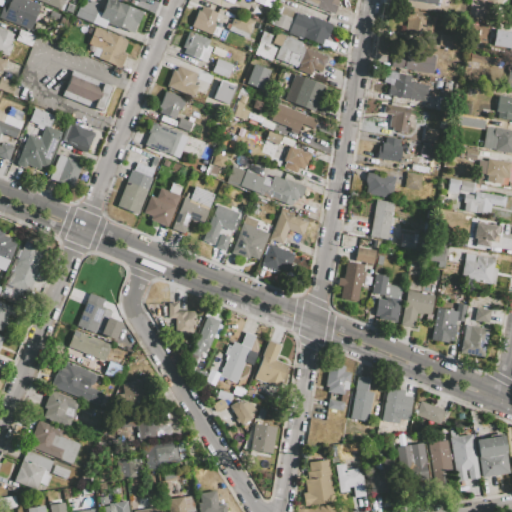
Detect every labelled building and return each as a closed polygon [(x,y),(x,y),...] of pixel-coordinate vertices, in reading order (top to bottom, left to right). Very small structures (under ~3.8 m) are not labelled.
[(29,32),(0,19),(0,10),(2,5),(6,7),(9,0),(27,0),(40,5),(29,32)] [(34,0),(62,0),(58,10),(34,0)] [(133,33),(107,23),(105,28),(74,16),(81,0),(88,3),(89,0),(99,4),(97,11),(101,13),(106,0),(112,0),(141,11),(133,33)] [(334,14),(300,0),(331,0),(330,3),(337,6),(334,14)] [(64,10),(67,4),(73,6),(70,13),(64,10)] [(190,27),(197,10),(199,11),(201,7),(217,13),(212,23),(214,24),(210,35),(190,27)] [(400,20),(402,9),(425,13),(423,24),(420,24),(418,34),(404,32),(406,21),(400,20)] [(295,12),(309,18),(310,16),(332,25),(326,39),(322,38),(320,44),(288,31),(295,12)] [(254,21),(249,33),(230,26),(235,13),(254,21)] [(286,30),(273,25),(277,13),(290,19),(286,30)] [(58,23),(61,17),(67,19),(64,26),(58,23)] [(94,27),(126,40),(121,52),(125,54),(119,68),(97,59),(98,57),(91,54),(94,46),(87,44),(94,27)] [(491,46),(511,49),(511,31),(494,28),(491,46)] [(6,56),(0,53),(0,29),(12,34),(8,44),(11,45),(6,56)] [(19,29),(34,35),(30,46),(14,40),(19,29)] [(188,31),(209,40),(204,51),(202,50),(198,59),(182,52),(184,48),(181,47),(188,31)] [(270,61),(253,54),(262,32),(271,35),(267,45),(275,48),(270,61)] [(276,32),(301,42),(300,45),(327,56),(320,72),(313,69),(310,75),(296,70),(296,68),(273,59),(279,46),(271,43),(276,32)] [(439,34),(452,36),(450,47),(437,45),(439,34)] [(433,54),(403,51),(403,58),(390,57),(389,67),(431,71),(433,54)] [(211,72),(216,58),(232,65),(226,78),(211,72)] [(262,90),(245,84),(253,63),(270,70),(262,90)] [(166,86),(173,70),(175,71),(177,66),(197,74),(199,68),(214,74),(210,84),(195,78),(193,85),(197,86),(192,97),(166,86)] [(284,99),(295,74),(324,86),(314,112),(284,99)] [(62,91),(101,107),(109,86),(94,80),(92,84),(68,75),(62,91)] [(11,95),(0,90),(0,78),(1,76),(16,82),(11,95)] [(387,95),(389,84),(392,85),(392,79),(414,83),(412,99),(387,95)] [(164,91),(185,100),(180,110),(177,109),(173,120),(158,113),(160,108),(158,107),(164,91)] [(206,95),(215,98),(211,106),(203,103),(206,95)] [(497,95),(511,97),(511,114),(510,121),(496,119),(497,112),(495,111),(497,95)] [(258,110),(251,107),(255,99),(261,102),(258,110)] [(276,103),(316,119),(312,129),(300,124),(297,131),(269,120),(276,103)] [(383,104),(409,108),(406,122),(408,123),(406,133),(391,131),(392,127),(388,126),(390,114),(382,113),(383,104)] [(256,124),(245,119),(244,120),(235,116),(238,107),(248,111),(247,113),(259,118),(256,124)] [(28,122),(34,108),(55,117),(51,128),(43,125),(41,129),(36,127),(36,125),(28,122)] [(9,158),(0,154),(0,112),(21,121),(14,139),(0,133),(0,145),(1,142),(13,147),(9,158)] [(483,129),(456,125),(457,116),(484,120),(483,129)] [(179,118),(191,123),(188,132),(175,127),(179,118)] [(151,122),(180,134),(180,135),(186,137),(178,157),(172,154),(171,157),(143,145),(149,132),(147,131),(151,122)] [(71,187),(48,178),(58,154),(61,155),(73,125),(94,133),(86,152),(78,149),(73,160),(81,163),(71,187)] [(60,132),(45,168),(40,166),(38,170),(26,165),(25,169),(15,165),(28,134),(39,139),(44,126),(60,132)] [(482,148),(486,127),(511,131),(511,154),(494,151),(494,150),(482,148)] [(278,143),(265,138),(268,131),(280,136),(278,143)] [(376,158),(378,146),(380,147),(381,143),(384,143),(385,137),(399,139),(398,146),(400,146),(397,162),(376,158)] [(419,154),(421,143),(435,145),(433,156),(419,154)] [(209,153),(203,151),(205,144),(212,147),(209,153)] [(288,146),(310,155),(304,169),(298,167),(295,173),(282,168),(285,162),(282,161),(288,146)] [(475,159),(464,157),(465,150),(476,152),(475,159)] [(143,151),(159,157),(154,169),(138,163),(143,151)] [(221,167),(211,163),(216,153),(226,157),(221,167)] [(510,162),(507,179),(501,177),(500,184),(485,182),(486,175),(476,173),(478,160),(486,161),(487,158),(510,162)] [(304,187),(300,197),(297,195),(294,202),(292,201),(289,206),(226,180),(232,166),(262,178),(263,175),(271,179),(273,176),(282,179),(283,178),(304,187)] [(131,169),(152,178),(136,215),(115,207),(131,169)] [(390,198),(364,193),(366,186),(365,186),(365,182),(366,172),(378,174),(378,176),(383,177),(383,175),(394,177),(390,198)] [(405,172),(421,175),(418,190),(403,188),(405,172)] [(448,178),(473,183),(471,193),(458,191),(458,193),(446,191),(448,178)] [(142,212),(150,195),(155,197),(159,187),(168,191),(171,182),(182,186),(166,226),(149,219),(151,216),(142,212)] [(171,228),(184,197),(188,199),(193,187),(213,195),(201,225),(189,220),(183,233),(171,228)] [(457,209),(458,202),(454,201),(456,194),(463,195),(463,194),(474,196),(474,191),(505,197),(503,207),(491,204),(489,214),(457,209)] [(386,239),(368,236),(375,200),(393,203),(386,239)] [(215,204),(238,213),(230,232),(219,228),(212,245),(200,241),(215,204)] [(269,239),(280,211),(305,222),(300,235),(287,230),(281,244),(269,239)] [(230,252),(244,216),(256,221),(254,227),(267,233),(256,259),(248,256),(246,259),(230,252)] [(476,222),(499,226),(497,237),(494,236),(493,242),(490,241),(489,249),(474,246),(476,239),(473,239),(476,222)] [(4,269),(0,267),(0,230),(4,232),(2,235),(10,238),(8,241),(14,243),(4,269)] [(219,234),(228,238),(223,251),(214,247),(219,234)] [(401,234),(416,237),(414,250),(399,247),(401,234)] [(6,285),(24,241),(46,250),(28,293),(6,285)] [(261,265),(269,244),(293,254),(287,268),(280,265),(277,271),(261,265)] [(354,261),(356,247),(374,250),(372,264),(354,261)] [(431,261),(434,247),(446,250),(444,263),(431,261)] [(493,284),(460,279),(464,254),(494,259),(492,267),(496,268),(493,284)] [(363,265),(356,302),(338,299),(345,262),(363,265)] [(374,274),(387,276),(385,284),(400,287),(398,299),(399,299),(395,322),(377,319),(378,317),(374,316),(377,298),(384,300),(385,298),(383,298),(384,296),(370,293),(374,274)] [(432,296),(429,315),(416,312),(413,327),(399,325),(406,291),(432,296)] [(115,339),(94,331),(93,333),(75,326),(89,293),(104,299),(101,307),(111,311),(109,317),(121,323),(115,339)] [(1,332),(0,331),(0,302),(11,307),(1,332)] [(167,303),(176,303),(176,310),(185,310),(185,312),(191,312),(191,322),(185,322),(186,334),(174,334),(174,318),(167,318),(167,303)] [(436,308),(456,311),(457,303),(466,305),(463,321),(455,320),(451,341),(448,341),(447,343),(430,340),(436,308)] [(467,307),(489,311),(487,323),(475,321),(474,327),(488,329),(483,357),(459,353),(467,307)] [(190,355),(206,315),(219,321),(208,348),(203,345),(197,358),(190,355)] [(73,330),(110,345),(104,362),(66,347),(73,330)] [(253,336),(234,383),(218,377),(232,341),(240,344),(245,332),(253,336)] [(267,341),(280,346),(274,360),(287,365),(277,389),(252,379),(267,341)] [(50,386),(58,367),(62,369),(65,362),(86,370),(85,371),(95,375),(92,384),(89,383),(87,387),(102,393),(97,405),(50,386)] [(326,392),(327,386),(325,386),(328,364),(344,366),(343,372),(350,373),(348,383),(344,382),(343,389),(344,389),(343,395),(326,392)] [(364,435),(347,431),(352,401),(351,401),(352,394),(354,394),(357,376),(368,378),(366,391),(372,392),(364,435)] [(121,384),(139,381),(142,407),(124,409),(123,402),(119,402),(118,394),(122,393),(121,384)] [(242,397),(232,393),(235,386),(245,390),(242,397)] [(380,421),(386,388),(403,391),(402,395),(412,397),(407,421),(398,419),(397,424),(380,421)] [(216,399),(218,389),(231,392),(229,402),(225,401),(228,406),(216,413),(211,404),(219,400),(216,399)] [(68,427),(39,416),(49,391),(78,402),(68,427)] [(326,408),(327,399),(342,402),(341,411),(326,408)] [(240,425),(239,422),(237,423),(234,418),(236,417),(229,406),(239,400),(241,404),(246,401),(248,404),(250,402),(255,411),(251,414),(253,417),(240,425)] [(414,415),(419,401),(444,411),(439,424),(414,415)] [(122,428),(120,416),(157,410),(159,422),(156,423),(156,425),(169,423),(171,436),(138,441),(136,426),(122,428)] [(71,463),(30,447),(33,439),(30,438),(37,421),(62,431),(59,436),(78,444),(71,463)] [(271,454),(250,451),(254,423),(275,426),(271,454)] [(448,438),(450,438),(448,427),(456,426),(457,436),(472,434),(478,478),(468,480),(467,470),(464,470),(465,480),(455,482),(448,438)] [(481,478),(475,440),(503,436),(508,474),(481,478)] [(145,465),(143,453),(148,453),(146,444),(176,440),(179,460),(145,465)] [(426,443),(446,440),(450,471),(441,472),(442,484),(432,486),(426,443)] [(395,447),(422,443),(427,479),(416,481),(413,466),(398,468),(395,447)] [(13,481),(25,450),(52,461),(46,474),(50,476),(46,486),(38,483),(35,490),(13,481)] [(118,478),(115,456),(125,454),(126,460),(139,458),(142,475),(118,478)] [(371,494),(368,474),(383,472),(381,458),(391,457),(396,490),(371,494)] [(328,460),(334,501),(305,505),(303,493),(306,493),(304,479),(310,478),(308,463),(328,460)] [(335,464),(344,463),(345,470),(360,468),(364,496),(353,497),(352,486),(347,487),(348,491),(339,493),(335,464)] [(51,474),(54,465),(68,471),(65,480),(51,474)] [(163,482),(162,474),(175,472),(176,480),(163,482)] [(215,491),(217,505),(224,504),(225,511),(197,511),(197,503),(200,502),(198,493),(215,491)] [(166,511),(165,499),(193,495),(194,510),(192,510),(192,511),(166,511)] [(0,511),(0,498),(14,496),(16,506),(5,508),(5,511),(0,511)] [(103,511),(103,505),(126,501),(127,511),(103,511)] [(49,511),(48,505),(64,502),(65,511),(49,511)]
